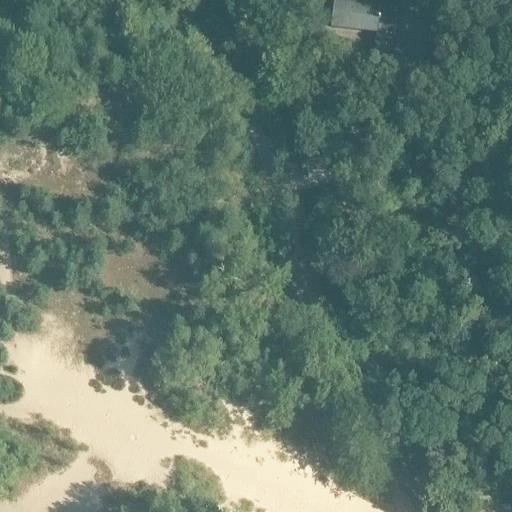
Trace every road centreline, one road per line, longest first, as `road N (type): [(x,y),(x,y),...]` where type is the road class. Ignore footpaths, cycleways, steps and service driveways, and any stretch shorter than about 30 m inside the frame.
road 1 (unknown): [(201,0),(281,106),(370,393),(409,460),(403,496)]
road 2 (track): [(277,182),(349,162),(435,108),(482,62),(491,39),(475,0)]
